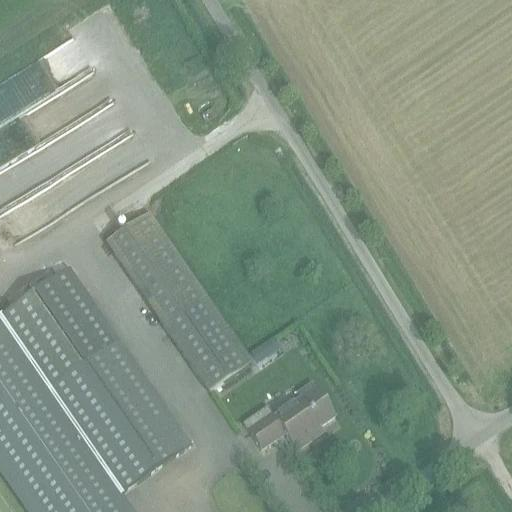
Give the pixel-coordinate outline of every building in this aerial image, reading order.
[(74,81),(85,75),(75,55),(64,61),(74,81)] [(216,118),(195,133),(202,142),(223,127),(216,118)] [(106,245),(209,395),(250,367),(147,217),(106,245)] [(0,319),(0,453),(40,511),(130,511),(117,492),(186,445),(67,273),(0,319)] [(260,349),(251,356),(258,366),(267,359),(260,349)] [(260,453),(284,437),(295,454),(311,443),(323,435),(320,430),(335,419),(316,391),(274,421),(266,410),(242,426),(260,453)] [(262,469),(283,452),(276,443),(255,460),(262,469)]
